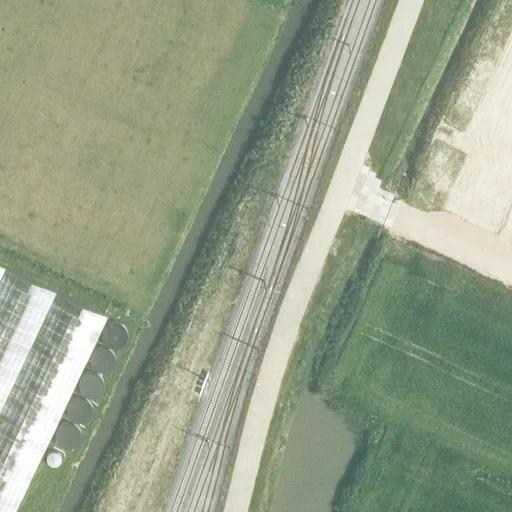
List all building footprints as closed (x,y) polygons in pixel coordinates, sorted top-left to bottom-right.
[(0,0),(0,230),(120,286),(252,4),(244,0),(0,0)] [(511,51),(507,49),(500,63),(511,68),(511,72),(501,96),(511,100),(511,51)] [(476,116),(469,130),(492,140),(498,128),(511,134),(511,100),(501,96),(489,122),(476,116)] [(511,187),(434,151),(410,201),(500,242),(511,216),(511,187)] [(0,511),(12,511),(107,313),(0,262),(0,511)]
